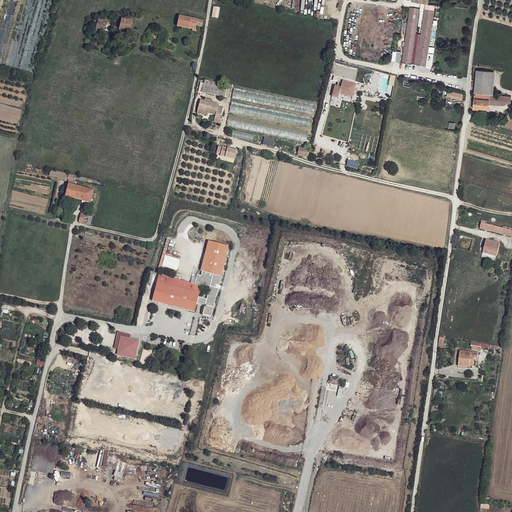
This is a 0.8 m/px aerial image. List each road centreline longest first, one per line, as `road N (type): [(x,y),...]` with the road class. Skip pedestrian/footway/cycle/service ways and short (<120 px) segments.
road 1 (unclassified): [(212,0),(156,237),(70,228),(14,511)]
road 2 (residential): [(480,0),(413,511)]
road 3 (track): [(188,124),(455,198)]
road 4 (track): [(2,410),(27,309),(56,317)]
